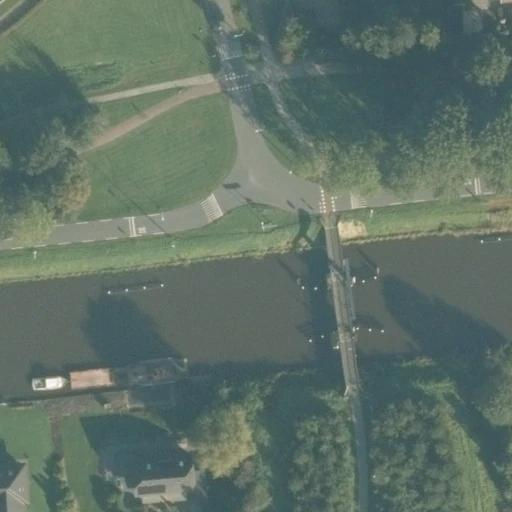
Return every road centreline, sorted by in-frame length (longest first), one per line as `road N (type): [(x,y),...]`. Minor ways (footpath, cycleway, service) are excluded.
road 1 (unclassified): [(0,239),(190,219),(266,178)]
road 2 (tertiary): [(266,178),(306,200),(511,183)]
road 3 (tertiary): [(266,178),(214,0)]
